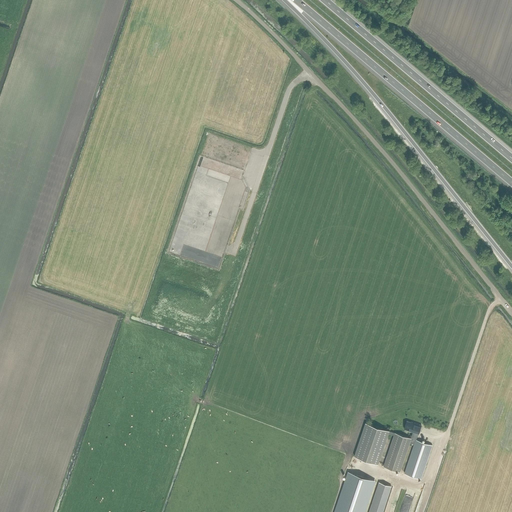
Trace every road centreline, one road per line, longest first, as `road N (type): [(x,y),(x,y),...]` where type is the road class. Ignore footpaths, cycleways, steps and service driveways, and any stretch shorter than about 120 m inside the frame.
road 1 (unclassified): [(511,313),(309,73),(235,0)]
road 2 (motorway): [(283,0),(357,76),(511,266)]
road 3 (motorway): [(295,0),(511,183)]
road 4 (motorway): [(511,159),(323,0)]
